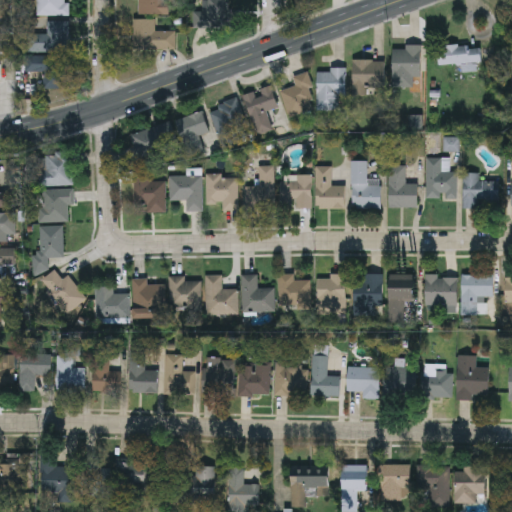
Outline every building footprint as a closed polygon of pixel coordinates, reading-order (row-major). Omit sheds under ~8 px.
[(69,0),(69,16),(37,16),(37,0),(69,0)] [(136,16),(136,0),(168,0),(168,16),(136,16)] [(194,13),(203,13),(203,0),(232,0),(231,30),(194,29),(194,13)] [(155,21),(155,32),(175,32),(175,50),(133,50),(133,21),(155,21)] [(68,53),(29,53),(29,36),(48,36),(48,23),(68,23),(68,53)] [(437,46),(480,45),(481,62),(438,63),(437,46)] [(420,46),(420,77),(413,77),(413,88),(392,88),(392,46),(420,46)] [(67,89),(45,89),(45,73),(26,73),(26,57),(67,57),(67,89)] [(384,60),(384,90),(366,90),(366,95),(352,95),(352,60),(384,60)] [(345,95),(338,95),(338,110),(316,110),(316,69),(345,69),(345,95)] [(281,90),(295,87),(293,76),(306,73),(314,110),(287,116),(281,90)] [(253,91),(255,96),(272,91),(278,108),(249,117),(242,95),(253,91)] [(239,144),(222,150),(209,107),(236,99),(243,120),(232,123),(239,144)] [(186,157),(174,120),(202,111),(209,131),(198,135),(204,151),(186,157)] [(162,126),(166,149),(136,154),(132,132),(162,126)] [(73,153),(73,185),(43,185),(43,153),(73,153)] [(426,158),(448,158),(448,171),(456,171),(456,198),(426,198),(426,158)] [(367,160),(368,181),(381,181),(381,207),(351,208),(351,160),(367,160)] [(418,207),(388,207),(388,165),(404,165),(404,183),(418,183),(418,207)] [(274,166),(274,208),(245,208),(245,187),(259,187),(259,166),(274,166)] [(344,208),(315,208),(315,166),(331,166),(331,186),(344,186),(344,208)] [(165,180),(165,211),(134,211),(134,170),(152,170),(152,180),(165,180)] [(479,181),(498,181),(498,206),(485,206),(485,200),(478,200),(478,208),(463,207),(463,172),(479,172),(479,181)] [(169,175),(202,175),(202,211),(187,211),(187,199),(169,199),(169,175)] [(222,210),(222,203),(206,203),(206,175),(237,175),(237,210),(222,210)] [(311,207),(279,207),(279,181),(291,181),(291,175),(311,175),(311,207)] [(68,221),(40,221),(39,189),(73,189),(73,204),(68,204),(68,221)] [(0,193),(13,193),(14,207),(0,207),(0,193)] [(0,213),(14,213),(14,241),(0,241),(0,213)] [(63,257),(39,257),(39,226),(63,226),(63,257)] [(0,248),(14,248),(14,264),(0,264),(0,248)] [(67,275),(86,297),(66,314),(39,282),(54,270),(61,279),(67,275)] [(310,280),(310,309),(278,309),(278,273),(294,273),(294,280),(310,280)] [(352,281),(362,281),(362,273),(382,273),(382,305),(371,305),(371,314),(352,314),(352,281)] [(242,312),(242,274),(256,274),(256,287),(274,287),(274,312),(242,312)] [(415,301),(404,301),(404,322),(388,322),(388,274),(415,274),(415,301)] [(492,274),(492,295),(476,295),(476,315),(462,315),(462,274),(492,274)] [(221,275),(221,289),(237,289),(237,314),(205,314),(205,275),(221,275)] [(345,275),(345,305),(316,305),(316,275),(345,275)] [(200,280),(200,307),(170,307),(170,276),(185,276),(185,280),(200,280)] [(456,276),(456,305),(425,305),(425,276),(456,276)] [(164,284),(165,316),(134,317),(132,279),(147,278),(147,285),(164,284)] [(113,293),(129,293),(129,318),(96,318),(96,287),(113,287),(113,293)] [(0,321),(0,290),(17,290),(17,306),(1,306),(1,321),(0,321)] [(91,351),(108,351),(108,372),(119,372),(119,392),(91,392),(91,351)] [(144,351),(144,371),(157,371),(157,393),(129,393),(129,351),(144,351)] [(20,391),(20,353),(50,353),(50,375),(33,375),(33,391),(20,391)] [(0,354),(12,354),(12,391),(0,391),(0,354)] [(164,394),(164,355),(182,354),(182,371),(194,371),(194,394),(164,394)] [(327,355),(327,376),(340,376),(339,396),(310,396),(311,355),(327,355)] [(457,356),(476,356),(476,367),(489,368),(488,395),(473,395),(473,400),(457,399),(457,356)] [(84,392),(55,392),(55,357),(84,357),(84,392)] [(203,394),(203,359),(234,359),(234,394),(203,394)] [(269,396),(239,396),(239,363),(269,363),(269,396)] [(306,396),(275,396),(275,366),(306,366),(306,396)] [(379,367),(379,393),(347,393),(347,367),(379,367)] [(415,399),(385,399),(385,367),(415,367),(415,399)] [(452,371),(452,397),(426,397),(426,371),(452,371)] [(0,459),(20,459),(20,485),(0,485),(0,459)] [(116,459),(148,459),(148,495),(116,495),(116,459)] [(42,465),(74,465),(74,490),(42,490),(42,465)] [(379,501),(379,465),(410,465),(410,489),(402,489),(402,501),(379,501)] [(109,466),(109,491),(86,491),(86,466),(109,466)] [(195,476),(195,466),(215,466),(214,502),(175,501),(175,476),(195,476)] [(419,466),(449,467),(449,507),(418,506),(419,466)] [(342,507),(342,467),(368,467),(368,492),(357,492),(357,507),(342,507)] [(485,467),(485,495),(476,495),(476,504),(454,504),(454,471),(463,471),(463,467),(485,467)] [(247,505),(247,511),(229,511),(228,469),(243,468),(243,484),(258,484),(259,504),(247,505)] [(291,507),(290,471),(328,470),(329,488),(308,488),(308,507),(291,507)]
